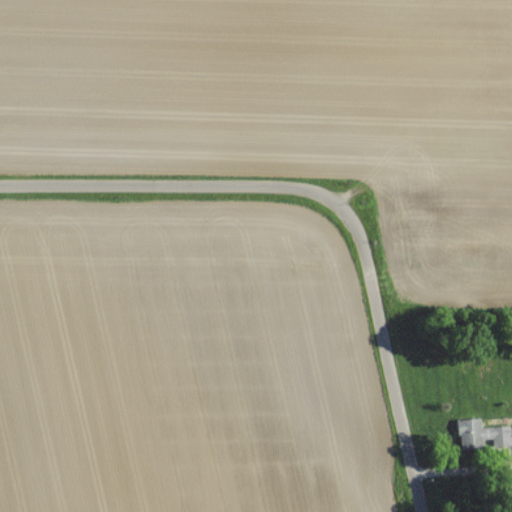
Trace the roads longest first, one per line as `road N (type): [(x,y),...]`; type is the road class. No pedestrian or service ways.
road 1 (residential): [(349,251),(327,223),(0,187)]
road 2 (residential): [(407,511),(349,251)]
